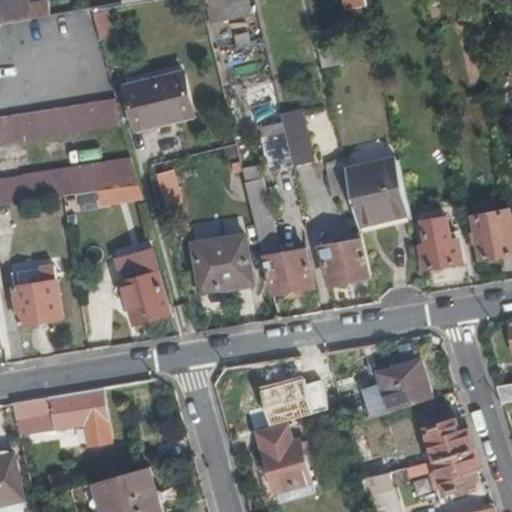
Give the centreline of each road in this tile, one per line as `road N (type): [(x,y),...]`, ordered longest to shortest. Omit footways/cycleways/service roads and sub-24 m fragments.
road 1 (unclassified): [(463,321),(189,357)]
road 2 (unclassified): [(189,357),(0,388)]
road 3 (residential): [(463,321),(511,481)]
road 4 (unclassified): [(233,511),(189,357)]
